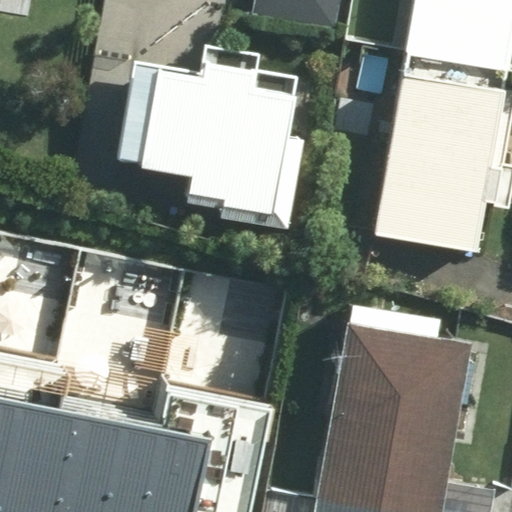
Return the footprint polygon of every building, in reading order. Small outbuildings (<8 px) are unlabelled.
[(254,0),(252,20),(339,32),(343,0),(254,0)] [(511,0),(412,0),(371,232),(475,250),(483,204),(500,207),(508,163),(491,160),(511,39),(511,0)] [(196,70),(137,64),(127,166),(188,172),(185,197),(273,206),(285,90),(255,87),(258,57),(198,52),(196,70)] [(347,294),(312,511),(304,511),(276,508),(275,511),(445,511),(472,343),(439,338),(444,309),(347,294)] [(0,511),(189,511),(210,412),(0,367),(0,511)]
